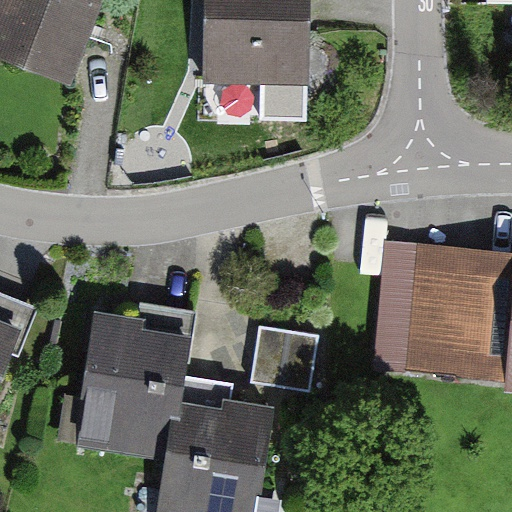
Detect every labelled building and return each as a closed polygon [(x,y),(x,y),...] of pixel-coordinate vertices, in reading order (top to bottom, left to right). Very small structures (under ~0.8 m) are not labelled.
[(108,6),(91,0),(0,0),(0,59),(78,88),(108,6)] [(310,0),(212,0),(211,83),(262,83),(262,107),(310,107),(310,0)] [(511,255),(423,247),(410,383),(506,393),(505,400),(511,400),(511,255)] [(137,328),(145,329),(144,339),(193,347),(198,318),(141,308),(137,328)] [(0,389),(24,325),(0,316),(0,389)] [(137,328),(96,321),(82,410),(87,410),(80,451),(167,466),(181,382),(187,383),(193,347),(144,339),(145,329),(137,328)] [(261,332),(252,388),(310,398),(320,342),(261,332)] [(167,466),(158,511),(255,511),(257,503),(262,504),(276,416),(231,408),(234,390),(187,383),(181,382),(167,466)]
